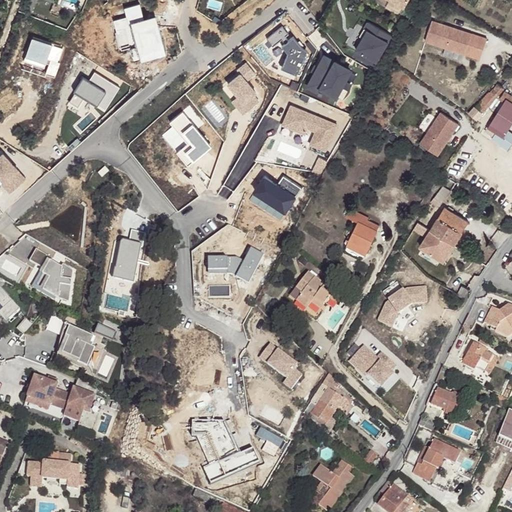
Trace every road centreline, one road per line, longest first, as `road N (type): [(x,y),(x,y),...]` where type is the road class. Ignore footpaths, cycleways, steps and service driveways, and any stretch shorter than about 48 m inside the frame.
road 1 (residential): [(101,134),(178,220),(186,301),(228,335),(239,407)]
road 2 (residential): [(511,244),(473,299),(404,451),(360,511)]
road 3 (residential): [(0,223),(101,134)]
road 4 (residential): [(101,134),(181,63),(204,61)]
